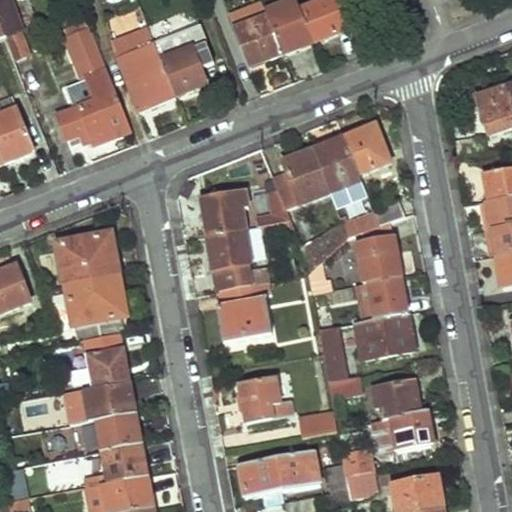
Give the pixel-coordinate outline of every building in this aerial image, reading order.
[(0,0),(0,24),(5,38),(25,29),(14,0),(0,0)] [(332,0),(302,12),(314,44),(321,41),(349,30),(350,29),(338,0),(332,0)] [(267,12),(284,57),(314,44),(302,12),(296,2),(267,12)] [(284,57),(267,12),(263,5),(231,16),(250,68),(284,57)] [(120,61),(157,47),(150,30),(115,43),(120,61)] [(321,41),(323,48),(340,42),(342,48),(354,43),(349,30),(321,41)] [(133,133),(92,31),(70,40),(95,104),(60,118),(69,140),(81,138),(84,146),(94,143),(96,148),(133,133)] [(163,62),(177,99),(206,85),(196,63),(210,57),(200,31),(188,36),(193,48),(163,62)] [(163,62),(157,47),(120,61),(140,113),(177,99),(163,62)] [(511,126),(511,107),(506,91),(477,101),(489,133),(511,126)] [(36,154),(14,98),(0,103),(0,152),(6,166),(36,154)] [(344,140),(359,177),(391,165),(376,128),(344,140)] [(361,184),(359,177),(344,140),(314,152),(330,195),(337,212),(367,200),(361,184)] [(456,161),(483,156),(479,141),(454,146),(456,161)] [(330,195),(314,152),(284,164),(301,208),(330,195)] [(488,205),(511,200),(511,172),(484,178),(488,205)] [(209,242),(246,233),(242,214),(249,212),(246,193),(202,202),(209,242)] [(493,233),(511,229),(511,200),(488,205),(493,233)] [(378,229),(406,220),(400,205),(373,215),(378,229)] [(347,239),(342,226),(316,242),(301,208),(286,213),(287,216),(290,224),(311,276),(320,266),(347,239)] [(373,215),(342,226),(347,239),(378,229),(373,215)] [(290,224),(287,216),(256,223),(257,231),(290,224)] [(511,229),(493,233),(498,259),(511,256),(511,229)] [(246,233),(209,242),(214,273),(218,273),(222,294),(253,287),(249,267),(254,266),(248,233),(246,233)] [(111,238),(59,248),(66,287),(119,277),(111,238)] [(371,286),(402,281),(394,243),(358,250),(365,287),(371,286)] [(511,256),(498,259),(504,290),(511,288),(511,256)] [(315,296),(326,294),(320,266),(311,276),(315,296)] [(16,269),(0,274),(0,316),(30,305),(16,269)] [(115,337),(123,335),(121,321),(127,320),(119,277),(66,287),(74,331),(77,330),(80,343),(86,342),(115,337)] [(402,281),(371,286),(378,323),(410,317),(402,281)] [(253,287),(222,294),(225,309),(220,311),(227,347),(274,338),(268,301),(263,301),(260,286),(253,287)] [(378,323),(359,327),(365,362),(416,353),(410,317),(378,323)] [(330,386),(354,381),(351,366),(344,366),(337,330),(321,334),(325,356),(330,386)] [(91,391),(129,384),(124,353),(119,353),(115,337),(86,342),(90,360),(86,360),(91,391)] [(241,386),(250,427),(294,419),(292,405),(283,406),(277,380),(241,386)] [(330,386),(333,401),(362,395),(360,380),(354,381),(330,386)] [(378,413),(383,412),(386,423),(392,422),(428,415),(421,383),(373,392),(378,413)] [(97,422),(135,415),(129,384),(91,391),(84,392),(89,424),(97,422)] [(97,422),(103,455),(141,448),(135,415),(97,422)] [(428,415),(392,422),(398,453),(433,447),(428,415)] [(339,432),(336,416),(304,422),(307,441),(340,435),(339,432)] [(0,441),(0,454),(1,463),(12,461),(8,440),(0,441)] [(103,455),(108,487),(147,480),(141,448),(103,455)] [(373,475),(369,456),(344,460),(347,480),(373,475)] [(277,464),(284,495),(322,488),(316,457),(277,464)] [(277,464),(240,470),(246,502),(284,495),(277,464)] [(349,493),(352,504),(372,501),(378,487),(375,475),(373,475),(347,480),(349,493)] [(153,511),(147,480),(108,487),(102,488),(87,491),(90,511),(153,511)] [(445,511),(439,480),(393,489),(396,511),(445,511)] [(349,493),(324,499),(326,511),(335,511),(352,509),(352,504),(349,493)]
